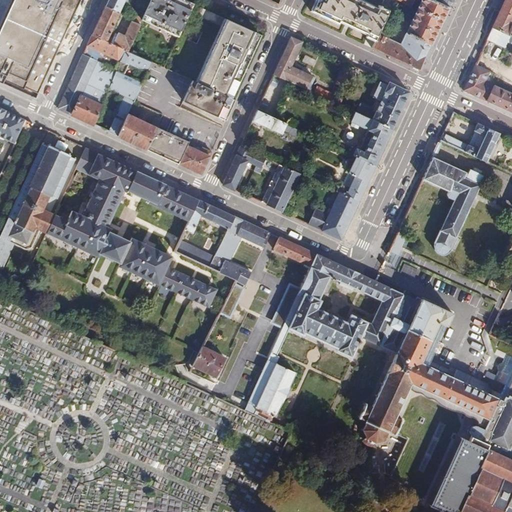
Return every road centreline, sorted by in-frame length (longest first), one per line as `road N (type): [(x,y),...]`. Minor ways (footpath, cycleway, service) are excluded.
road 1 (residential): [(209,189),(358,252),(435,89)]
road 2 (residential): [(286,19),(209,189)]
road 3 (residential): [(45,114),(209,189)]
road 4 (residential): [(435,89),(286,19)]
road 5 (residential): [(95,0),(45,114)]
